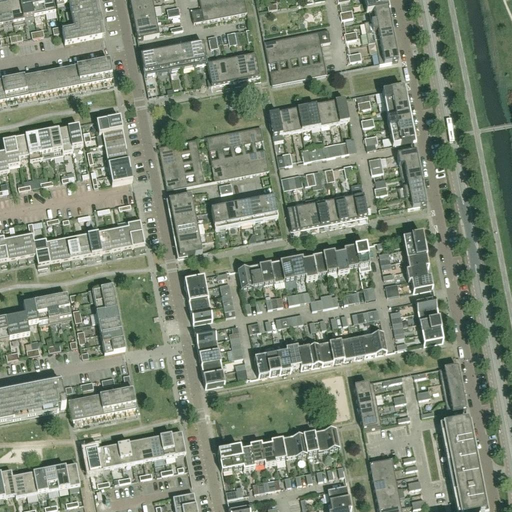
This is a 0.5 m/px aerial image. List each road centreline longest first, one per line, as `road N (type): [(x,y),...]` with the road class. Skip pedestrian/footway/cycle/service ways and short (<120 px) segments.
road 1 (residential): [(220,511),(119,0)]
road 2 (tertiary): [(511,456),(423,0)]
